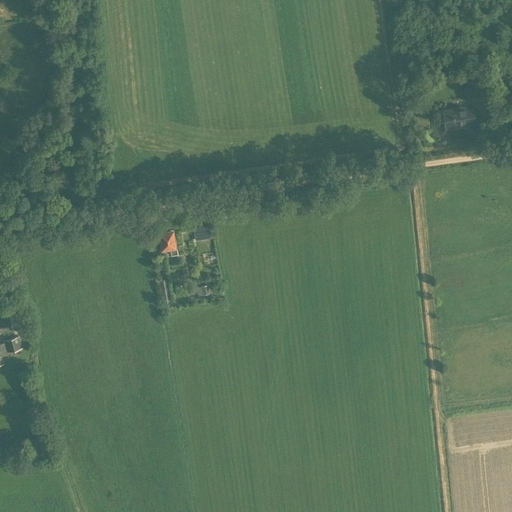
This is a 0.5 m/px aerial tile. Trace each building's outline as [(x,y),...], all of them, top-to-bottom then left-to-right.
[(489,101),(488,89),(483,90),(482,83),(469,85),(469,87),(465,88),(468,104),(472,103),(472,104),(485,102),(485,101),(489,101)] [(472,105),(442,110),(445,129),(475,124),(472,105)] [(213,238),(213,225),(196,225),(196,238),(213,238)] [(173,239),(172,231),(159,233),(162,249),(170,247),(171,255),(178,254),(175,239),(173,239)] [(158,280),(162,302),(171,300),(167,278),(158,280)] [(210,294),(208,285),(197,287),(199,296),(210,294)] [(0,316),(0,334),(13,331),(8,314),(0,316)] [(0,364),(4,363),(2,356),(9,354),(8,351),(22,347),(19,335),(2,340),(3,342),(0,343),(0,364)]
